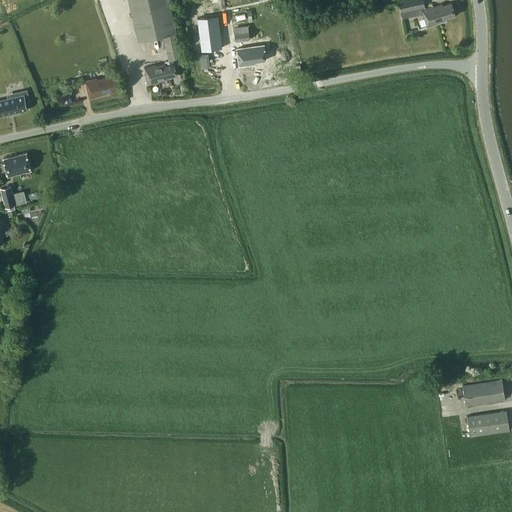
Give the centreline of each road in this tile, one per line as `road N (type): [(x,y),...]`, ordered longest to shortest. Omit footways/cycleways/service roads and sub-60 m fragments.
road 1 (unclassified): [(480,67),(380,71),(0,138)]
road 2 (secondary): [(511,222),(480,67)]
